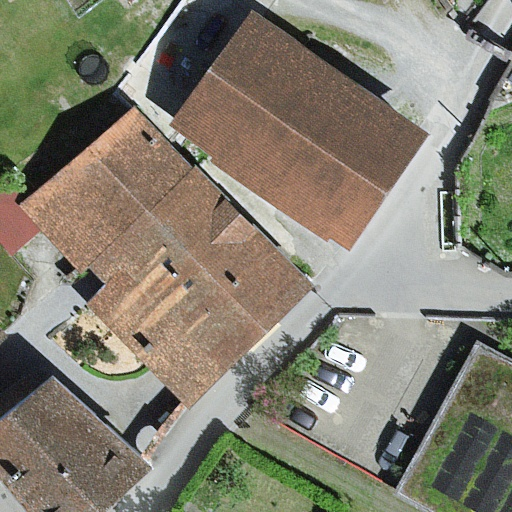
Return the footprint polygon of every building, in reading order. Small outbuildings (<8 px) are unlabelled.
[(239,13),(219,0),(167,0),(104,87),(124,100),(186,160),(196,152),(315,234),(318,228),(338,239),(412,127),(245,6),(239,13)] [(511,97),(511,59),(482,112),(511,97)] [(73,267),(80,260),(186,160),(124,100),(16,203),(73,267)] [(80,260),(101,281),(144,246),(212,188),(186,160),(80,260)] [(212,188),(144,246),(239,338),(304,281),(212,188)] [(101,281),(81,302),(179,399),(239,338),(144,246),(101,281)] [(511,511),(511,360),(474,341),(396,488),(441,511),(511,511)] [(97,511),(146,468),(58,373),(10,417),(0,406),(0,478),(30,511),(97,511)]
